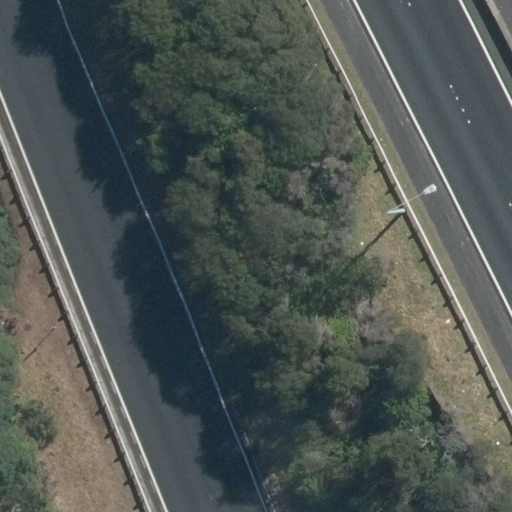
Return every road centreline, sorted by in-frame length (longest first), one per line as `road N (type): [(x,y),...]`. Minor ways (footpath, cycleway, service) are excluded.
road 1 (motorway): [(223,511),(13,0)]
road 2 (motorway): [(511,222),(400,0)]
